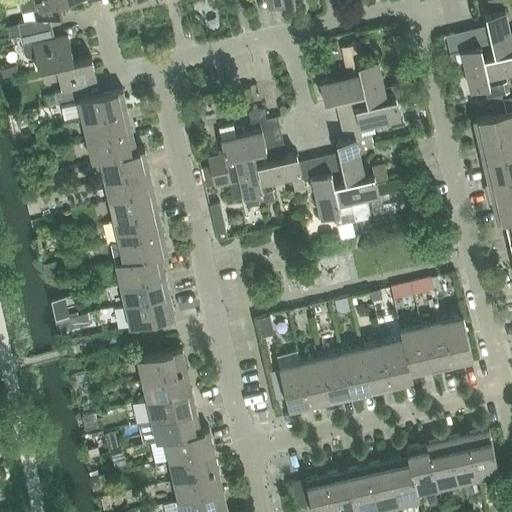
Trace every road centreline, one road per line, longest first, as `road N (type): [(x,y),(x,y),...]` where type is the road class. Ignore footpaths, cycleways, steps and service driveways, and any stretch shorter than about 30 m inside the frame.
road 1 (residential): [(245,448),(162,85),(167,68)]
road 2 (residential): [(414,14),(502,389)]
road 3 (residential): [(245,448),(502,389)]
road 4 (residential): [(167,68),(119,69),(102,17),(58,24)]
road 5 (residential): [(287,33),(394,8),(414,14)]
road 6 (residential): [(167,68),(193,53),(287,33)]
